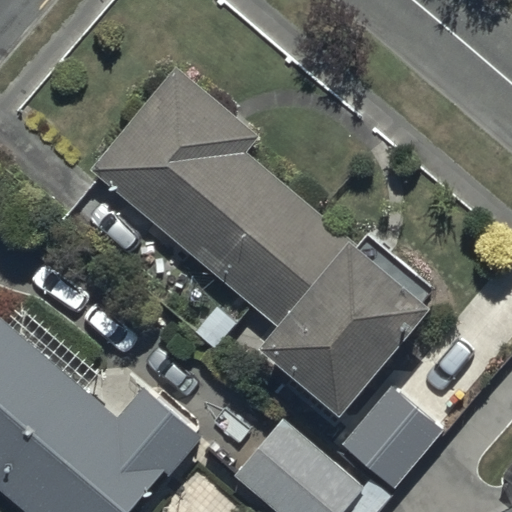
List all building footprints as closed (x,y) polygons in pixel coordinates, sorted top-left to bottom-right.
[(185,65),(96,166),(280,321),(263,342),(344,409),(434,300),(426,294),(435,283),(368,227),(355,243),(249,149),(264,132),(185,65)] [(0,476),(46,511),(131,511),(167,466),(180,477),(211,438),(146,387),(125,414),(0,317),(0,476)] [(446,427),(396,384),(347,443),(397,486),(446,427)] [(282,419),(238,471),(287,511),(343,511),(364,487),(282,419)] [(511,509),(506,511),(511,511),(511,460),(502,475),(511,481),(511,509)]
